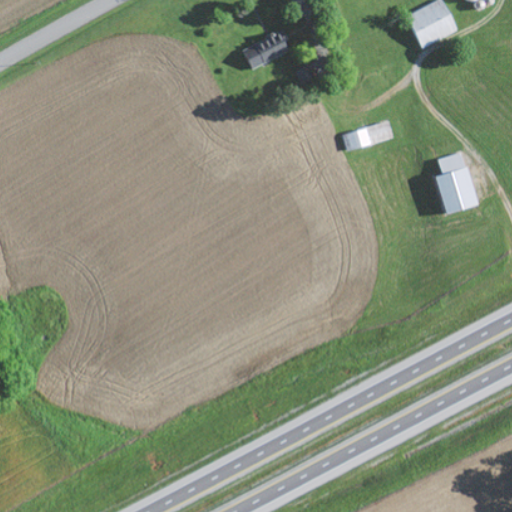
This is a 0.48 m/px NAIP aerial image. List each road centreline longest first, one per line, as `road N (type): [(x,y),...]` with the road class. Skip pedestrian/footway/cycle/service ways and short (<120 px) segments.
road 1 (trunk): [(511,319),(145,511)]
road 2 (trunk): [(237,511),(511,366)]
